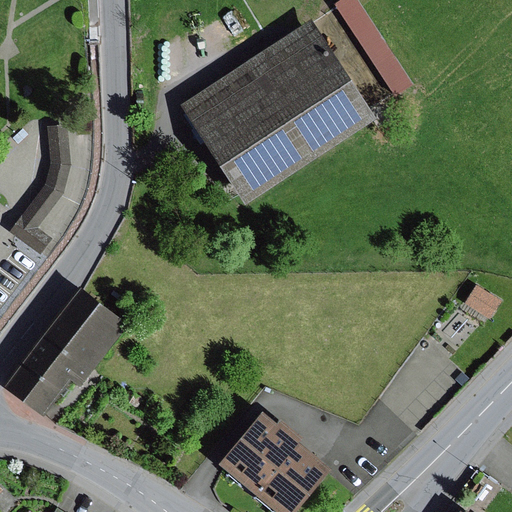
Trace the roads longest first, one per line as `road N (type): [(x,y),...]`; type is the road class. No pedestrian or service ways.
road 1 (residential): [(0,365),(102,227),(120,170),(115,0)]
road 2 (residential): [(0,431),(37,440),(167,511)]
road 3 (secondary): [(511,382),(422,475)]
